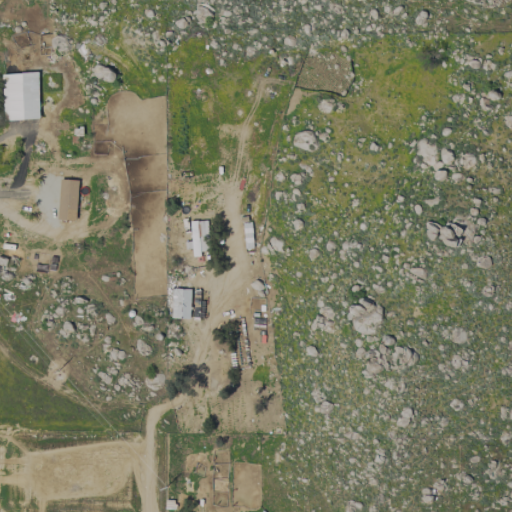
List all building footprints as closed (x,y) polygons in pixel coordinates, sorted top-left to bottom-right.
[(85,104),(68,51),(52,56),(48,41),(37,45),(43,67),(52,64),(66,110),(85,104)] [(1,75),(3,120),(22,120),(20,74),(1,75)] [(77,180),(59,179),(57,221),(65,221),(66,211),(75,211),(77,180)] [(192,254),(209,252),(205,220),(188,222),(192,254)] [(171,288),(190,288),(189,318),(170,317),(171,288)]
